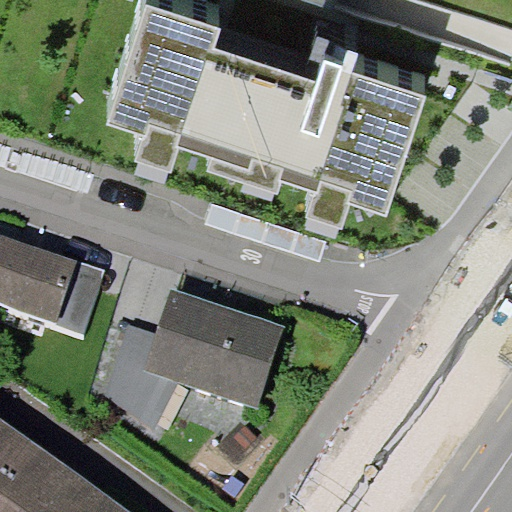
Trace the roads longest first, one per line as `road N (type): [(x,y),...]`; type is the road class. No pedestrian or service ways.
road 1 (residential): [(0,169),(405,301)]
road 2 (residential): [(405,301),(260,511)]
road 3 (residential): [(511,151),(405,301)]
